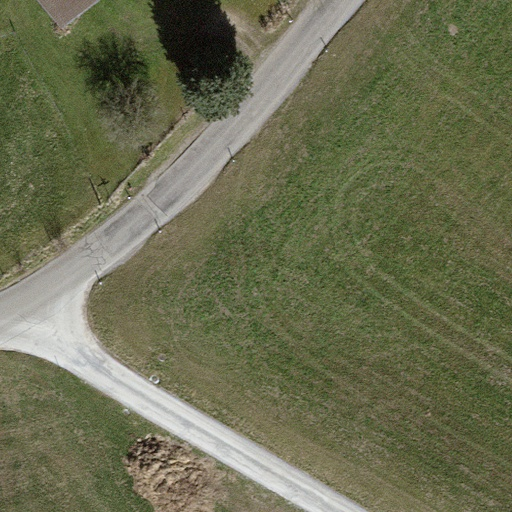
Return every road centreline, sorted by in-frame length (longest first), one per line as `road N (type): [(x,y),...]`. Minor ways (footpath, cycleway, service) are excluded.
road 1 (unclassified): [(339,0),(227,143),(30,306)]
road 2 (track): [(333,511),(86,360),(30,306)]
